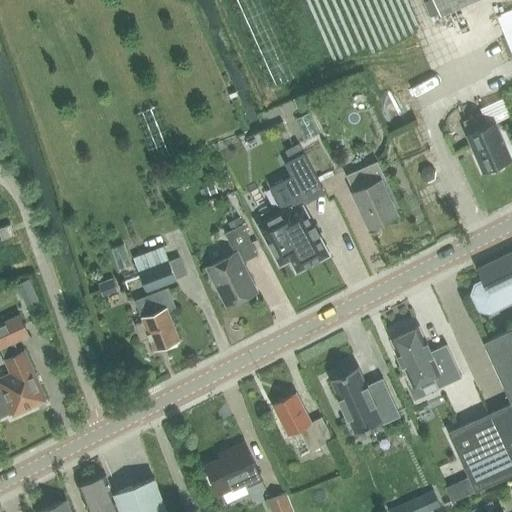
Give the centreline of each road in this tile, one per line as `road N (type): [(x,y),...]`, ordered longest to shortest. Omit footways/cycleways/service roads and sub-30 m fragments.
road 1 (tertiary): [(0,484),(511,225)]
road 2 (track): [(414,0),(441,61),(435,137),(486,237)]
